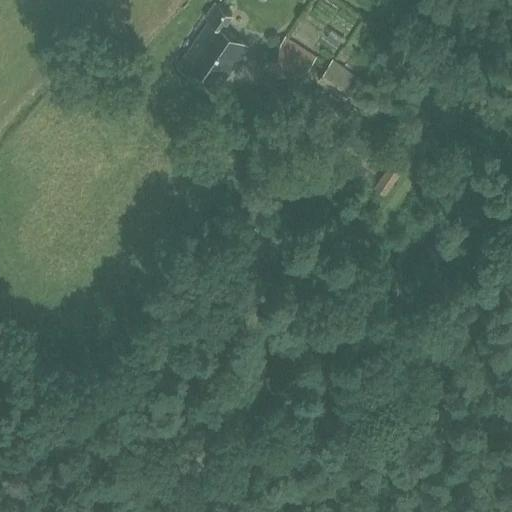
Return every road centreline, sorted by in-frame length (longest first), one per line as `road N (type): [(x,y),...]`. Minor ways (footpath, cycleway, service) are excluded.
road 1 (track): [(154,409),(211,394),(276,350),(368,258),(447,142),(477,112),(511,111)]
road 2 (track): [(0,403),(33,419),(93,425),(154,409)]
